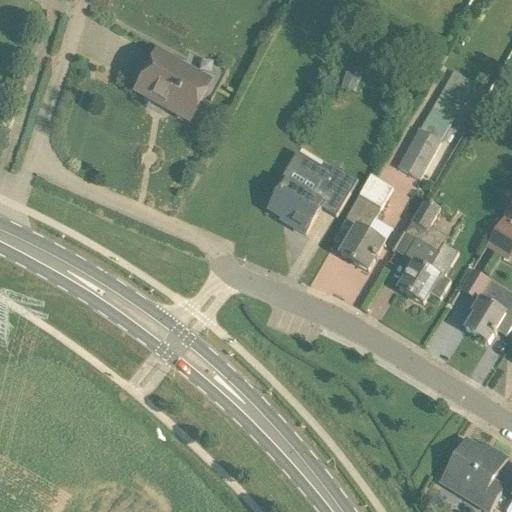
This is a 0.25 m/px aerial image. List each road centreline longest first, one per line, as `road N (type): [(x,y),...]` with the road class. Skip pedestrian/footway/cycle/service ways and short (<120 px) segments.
road 1 (residential): [(511,429),(325,315),(248,283),(214,287),(169,342)]
road 2 (primary): [(336,511),(275,436),(169,342)]
road 3 (primary): [(169,342),(0,237)]
